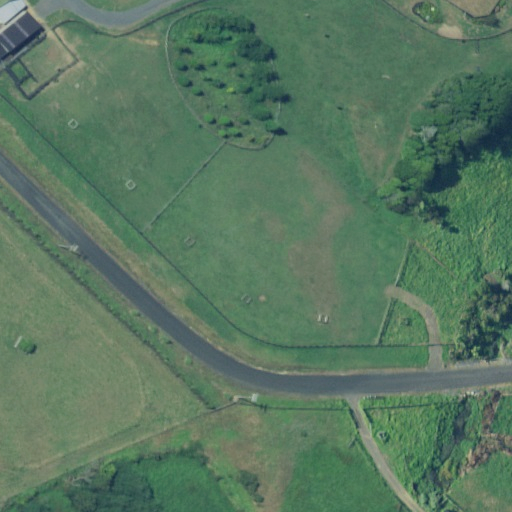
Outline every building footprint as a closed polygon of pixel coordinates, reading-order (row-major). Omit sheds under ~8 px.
[(0,0),(0,20),(18,4),(15,0),(0,0)] [(0,52),(32,26),(19,11),(0,27),(0,52)] [(39,36),(32,29),(9,49),(16,56),(39,36)] [(59,61),(52,53),(27,74),(34,82),(59,61)] [(10,57),(3,64),(23,88),(31,82),(10,57)]
